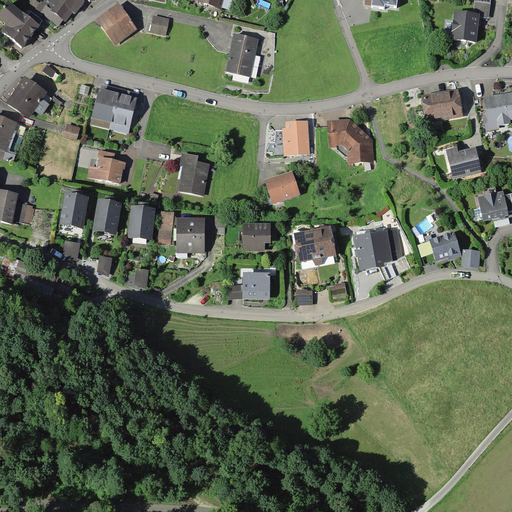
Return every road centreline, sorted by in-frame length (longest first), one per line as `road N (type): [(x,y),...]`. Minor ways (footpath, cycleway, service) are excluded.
road 1 (residential): [(511,284),(443,274),(314,318),(247,315),(163,305),(96,285),(0,239)]
road 2 (residential): [(511,72),(434,77),(316,107),(263,107),(69,61),(48,45)]
road 3 (track): [(210,509),(197,497),(0,421)]
road 4 (unclassified): [(0,509),(228,511)]
road 5 (unclassified): [(417,511),(511,414)]
